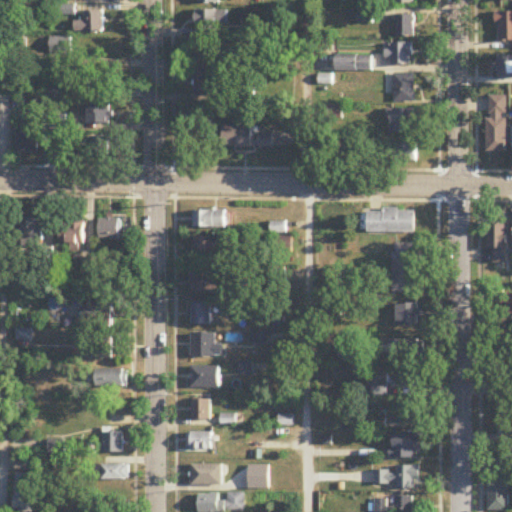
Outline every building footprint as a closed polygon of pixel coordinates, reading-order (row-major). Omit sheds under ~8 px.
[(228,33),(228,11),(196,11),(196,33),(228,33)] [(372,24),(372,11),(358,11),(358,24),(372,24)] [(103,33),(103,12),(85,12),(85,22),(77,22),(77,33),(103,33)] [(511,15),(498,15),(498,43),(511,43),(511,15)] [(396,16),(396,39),(414,39),(414,16),(396,16)] [(50,54),(72,54),(72,39),(50,39),(50,54)] [(196,69),(226,69),(226,44),(196,44),(196,69)] [(391,66),(413,66),(413,44),(391,44),(391,66)] [(511,57),(497,58),(497,79),(511,79),(511,57)] [(372,58),(335,58),(336,73),(372,73),(372,58)] [(72,92),(72,72),(49,72),(49,92),(72,92)] [(214,97),(214,74),(196,74),(196,97),(214,97)] [(394,103),(415,103),(415,75),(394,75),(394,103)] [(488,153),(507,153),(507,98),(488,98),(488,153)] [(89,127),(111,127),(111,107),(89,107),(89,127)] [(413,134),(413,110),(389,110),(389,134),(413,134)] [(16,122),(16,154),(42,154),(42,122),(16,122)] [(251,127),(223,127),(223,149),(273,149),(273,136),(251,136),(251,127)] [(62,153),(62,136),(48,136),(48,153),(62,153)] [(92,158),(111,158),(111,138),(92,138),(92,158)] [(393,163),(417,163),(417,144),(393,144),(393,163)] [(373,163),(390,163),(390,145),(373,145),(373,163)] [(415,233),(415,211),(368,211),(368,233),(415,233)] [(226,212),(193,212),(193,230),(226,230),(226,212)] [(21,220),(21,251),(42,251),(42,220),(21,220)] [(60,245),(69,245),(69,249),(84,249),(84,221),(60,221),(60,245)] [(120,241),(120,221),(99,221),(99,241),(120,241)] [(508,249),(508,223),(485,223),(485,249),(508,249)] [(286,224),(272,224),(272,234),(286,234),(286,224)] [(218,259),(218,239),(193,239),(193,259),(218,259)] [(274,255),(293,255),(293,240),(274,240),(274,255)] [(393,294),(417,294),(417,244),(393,244),(393,294)] [(324,270),(324,289),(341,289),(341,270),(324,270)] [(188,296),(220,296),(220,278),(205,278),(205,272),(188,272),(188,296)] [(503,315),(511,315),(511,295),(503,296),(503,315)] [(419,305),(399,305),(399,325),(419,325),(419,305)] [(113,327),(113,307),(83,307),(83,327),(113,327)] [(212,307),(191,307),(191,327),(212,327),(212,307)] [(511,350),(511,329),(502,329),(502,351),(511,350)] [(81,336),(81,361),(113,361),(113,336),(81,336)] [(191,359),(224,359),(224,347),(215,347),(215,336),(191,336),(191,359)] [(390,340),(390,359),(424,359),(424,340),(390,340)] [(220,390),(220,369),(191,369),(191,390),(220,390)] [(392,388),(422,388),(422,371),(392,371),(392,388)] [(129,372),(95,372),(95,389),(128,389),(129,372)] [(511,403),(511,384),(499,384),(498,403),(511,403)] [(192,422),(213,422),(213,402),(192,402),(192,422)] [(396,402),(396,425),(418,425),(418,402),(396,402)] [(511,432),(511,414),(503,414),(503,433),(511,432)] [(123,455),(123,434),(103,434),(103,455),(123,455)] [(214,452),(214,435),(187,435),(187,452),(214,452)] [(48,455),(64,455),(64,442),(48,442),(48,455)] [(420,460),(420,443),(391,443),(391,460),(420,460)] [(94,467),(94,482),(129,482),(129,467),(94,467)] [(223,467),(192,467),(192,487),(223,487),(223,467)] [(419,468),(396,468),(396,471),(375,471),(375,489),(419,489),(419,468)] [(266,491),(266,473),(250,473),(250,491),(266,491)] [(38,511),(38,475),(15,475),(14,511),(38,511)] [(489,511),(509,511),(509,481),(489,481),(489,511)] [(245,511),(245,495),(224,495),(224,496),(199,496),(199,511),(245,511)] [(414,511),(414,498),(391,498),(391,500),(375,500),(375,511),(414,511)]
